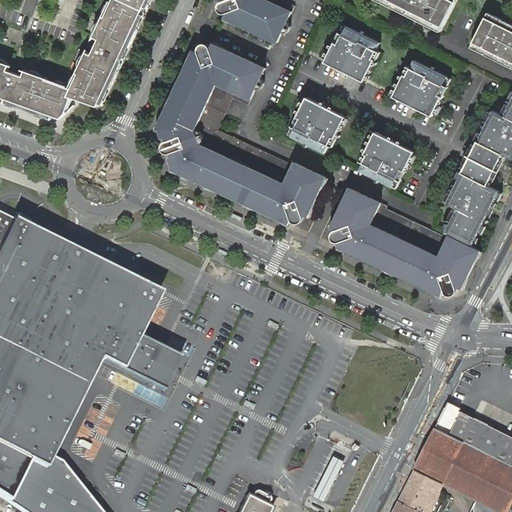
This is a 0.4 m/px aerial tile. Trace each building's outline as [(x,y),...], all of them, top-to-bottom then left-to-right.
[(0,96),(18,102),(17,107),(36,113),(37,109),(63,119),(68,113),(74,97),(98,106),(107,87),(111,89),(120,71),(116,69),(126,49),(129,50),(138,32),(134,31),(148,0),(118,0),(109,19),(108,18),(98,39),(103,41),(96,56),(91,54),(81,74),(83,75),(76,91),(74,90),(50,81),(50,80),(29,72),(27,78),(10,72),(13,66),(0,61),(0,96)] [(221,0),(223,1),(224,2),(227,14),(228,14),(226,18),(278,42),(295,5),(283,0),(221,0)] [(373,0),(440,33),(455,0),(373,0)] [(511,68),(511,24),(488,13),(471,48),(511,68)] [(335,43),(331,52),(327,59),(366,79),(368,74),(376,60),(373,59),(377,51),(381,43),(348,26),(344,34),(339,44),(335,43)] [(340,33),(335,43),(339,44),(344,34),(340,33)] [(199,52),(195,51),(159,129),(161,130),(164,141),(167,148),(174,167),(173,169),(290,223),(292,220),(306,214),(310,216),(328,177),(292,160),(290,164),(218,130),(233,97),(249,104),(266,68),(214,44),(212,48),(199,52)] [(366,79),(327,59),(325,62),(364,82),(366,79)] [(396,93),(435,114),(439,106),(444,97),(440,95),(446,85),(449,78),(415,60),(412,68),(408,76),(405,75),(398,89),(396,93)] [(449,87),(446,85),(440,95),(444,97),(449,87)] [(434,117),(435,114),(396,93),(394,97),(434,117)] [(345,120),(347,117),(308,97),(306,101),(345,120)] [(336,139),(343,125),(345,120),(306,101),(303,108),(298,117),(301,119),(296,129),(292,137),(325,154),(329,145),(333,138),(336,139)] [(511,102),(511,106),(507,113),(505,116),(494,110),(493,113),(489,120),(485,129),(481,137),(478,142),(474,150),(474,151),(471,157),(468,164),(467,164),(464,172),(461,177),(457,185),(453,194),(449,201),(448,203),(459,209),(457,212),(454,219),(451,225),(447,233),(473,246),(480,233),(483,225),(488,216),(492,208),(496,199),(500,192),(488,186),(493,176),(496,170),(499,164),(504,154),(511,157),(511,102)] [(293,127),(296,129),(301,119),(298,117),(293,127)] [(376,132),(375,135),(415,155),(416,152),(376,132)] [(415,155),(375,135),(373,140),(366,154),(368,155),(364,163),(360,171),(394,188),(398,180),(403,170),(406,171),(411,162),(415,155)] [(474,151),(474,150),(471,148),(467,156),(464,163),(467,164),(468,164),(471,157),(474,151)] [(401,182),(406,171),(403,170),(398,180),(401,182)] [(463,289),(482,250),(473,246),(446,233),(444,237),(386,209),(388,206),(351,188),(333,228),(336,229),(341,243),(339,247),(361,257),(443,296),(445,292),(459,287),(463,289)] [(97,358),(156,389),(174,354),(136,335),(158,292),(0,214),(0,497),(8,502),(29,460),(45,468),(50,456),(97,358)] [(511,464),(511,437),(462,412),(459,411),(461,408),(456,405),(457,403),(450,400),(436,427),(511,464)] [(499,511),(508,511),(511,504),(511,464),(436,427),(415,469),(445,484),(499,511)] [(337,475),(345,457),(334,451),(325,469),(314,492),(325,497),(337,475)] [(237,511),(101,511),(62,462),(50,456),(45,468),(29,460),(8,502),(21,511),(268,511),(270,508),(265,506),(246,496),(237,511)] [(444,485),(445,484),(415,469),(415,470),(444,485)] [(415,470),(400,500),(422,511),(430,511),(441,491),(444,485),(415,470)] [(422,511),(400,500),(399,501),(421,511),(422,511)] [(421,511),(399,501),(393,511),(421,511)] [(470,511),(499,511),(476,501),(470,511)]
